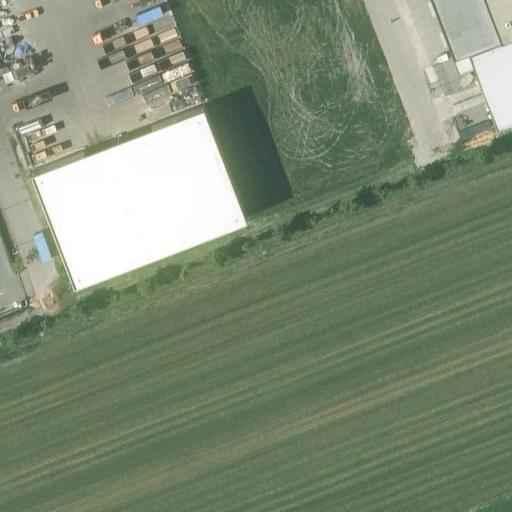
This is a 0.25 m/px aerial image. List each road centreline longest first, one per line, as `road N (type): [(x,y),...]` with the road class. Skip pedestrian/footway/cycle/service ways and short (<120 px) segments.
road 1 (unclassified): [(381,0),(439,151)]
road 2 (unclassified): [(58,295),(0,146)]
